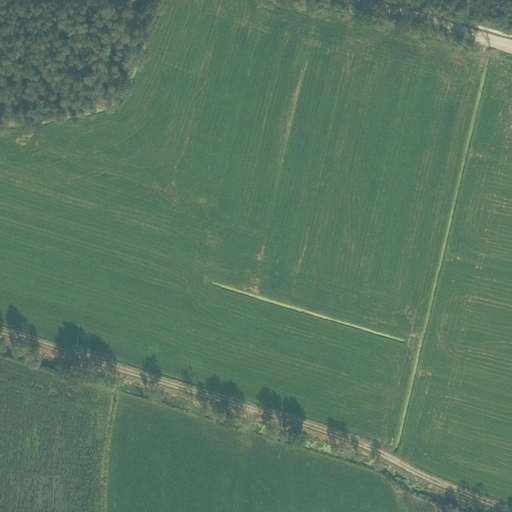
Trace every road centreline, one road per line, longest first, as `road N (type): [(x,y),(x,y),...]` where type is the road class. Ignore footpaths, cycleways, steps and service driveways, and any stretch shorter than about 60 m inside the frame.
road 1 (track): [(0,332),(341,436),(501,511)]
road 2 (track): [(343,0),(511,49)]
